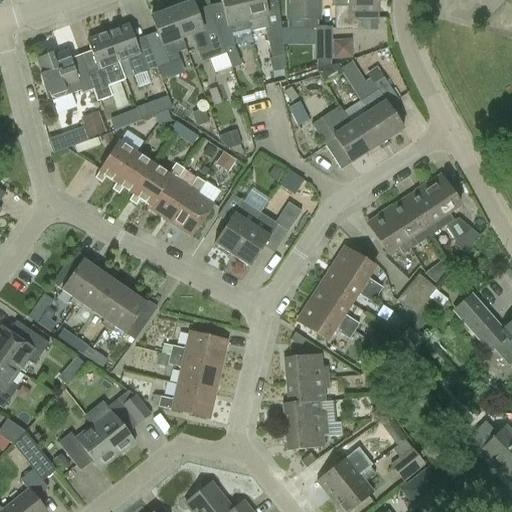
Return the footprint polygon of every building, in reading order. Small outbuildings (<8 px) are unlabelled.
[(226,25),(213,28),(225,58),(230,71),(239,68),(232,50),(233,46),(231,38),(247,34),(250,33),(248,23),(247,23),(241,0),(219,0),(221,5),(226,25)] [(263,0),(241,0),(247,23),(248,23),(250,33),(264,30),(272,62),(284,59),(278,12),(267,15),(266,12),(263,0)] [(287,30),(314,30),(319,30),(319,21),(319,0),(288,0),(289,1),(286,1),(286,21),(287,30)] [(348,0),(348,8),(334,8),(334,31),(360,31),(360,19),(377,19),(376,0),(348,0)] [(192,3),(171,11),(182,40),(189,37),(192,36),(198,53),(203,66),(225,58),(213,28),(203,32),(195,12),(192,3)] [(161,48),(150,51),(157,71),(180,63),(173,43),(182,40),(171,11),(150,18),(161,48)] [(127,26),(107,34),(118,63),(127,60),(135,79),(157,71),(150,51),(138,55),(127,26)] [(319,30),(314,30),(314,61),(330,61),(330,29),(319,30)] [(87,75),(94,92),(99,106),(114,101),(109,88),(125,82),(118,63),(107,34),(86,41),(90,52),(97,71),(87,75)] [(351,42),(334,43),(335,59),(352,58),(351,42)] [(83,96),(94,92),(87,75),(77,78),(70,60),(67,51),(53,58),(51,54),(34,61),(46,101),(47,101),(46,95),(48,95),(50,98),(55,101),(63,98),(82,91),(83,96)] [(342,76),(336,67),(315,74),(324,87),(342,76)] [(377,92),(359,103),(366,114),(384,142),(386,141),(403,130),(393,115),(387,107),(397,100),(383,78),(373,85),(377,92)] [(298,98),(291,90),(285,95),(291,103),(298,98)] [(140,122),(154,116),(167,111),(171,110),(166,98),(135,109),(140,122)] [(359,103),(342,114),(349,125),(368,153),(379,146),(384,142),(366,114),(359,103)] [(349,125),(342,114),(337,107),(311,125),(326,147),(335,142),(350,165),(368,153),(349,125)] [(136,111),(124,115),(128,126),(140,122),(136,111)] [(167,111),(154,116),(154,117),(158,126),(171,122),(167,111)] [(209,124),(205,113),(193,117),(197,128),(209,124)] [(198,138),(176,124),(169,134),(191,148),(198,138)] [(106,146),(113,143),(110,136),(103,138),(106,146)] [(53,155),(72,148),(68,137),(49,144),(53,155)] [(110,192),(112,193),(137,156),(135,154),(118,143),(98,173),(93,181),(100,185),(104,179),(114,186),(110,192)] [(208,147),(203,155),(210,160),(216,152),(208,147)] [(214,166),(227,174),(234,163),(221,155),(214,166)] [(121,190),(131,197),(132,196),(152,165),(137,156),(112,193),(117,196),(121,190)] [(147,210),(154,214),(175,181),(183,170),(173,164),(166,175),(153,166),(152,165),(132,196),(131,197),(127,203),(134,208),(138,202),(148,208),(147,210)] [(269,176),(278,183),(284,173),(275,167),(269,176)] [(293,196),(303,182),(288,172),(278,186),(293,196)] [(154,214),(171,226),(200,182),(201,181),(200,181),(195,177),(188,189),(176,181),(175,181),(154,214)] [(440,177),(419,191),(438,221),(443,229),(453,222),(448,214),(459,207),(440,177)] [(200,182),(171,226),(191,238),(212,205),(198,195),(204,185),(200,182)] [(419,191),(403,201),(422,231),(428,239),(443,229),(438,221),(419,191)] [(213,245),(231,257),(251,227),(260,214),(232,196),(218,219),(227,225),(213,245)] [(403,201),(384,214),(403,244),(409,252),(428,239),(422,231),(403,201)] [(251,227),(231,257),(250,269),(263,248),(273,255),(300,212),(289,205),(276,225),(260,214),(251,227)] [(403,244),(384,214),(366,226),(386,255),(394,250),(397,248),(402,256),(409,252),(403,244)] [(479,237),(478,236),(470,230),(455,248),(465,255),(471,248),(475,242),(479,238),(479,237)] [(332,268),(375,296),(381,287),(368,278),(374,269),(344,249),(332,268)] [(74,307),(100,269),(95,266),(93,269),(90,266),(82,261),(84,258),(74,251),(51,285),(61,291),(72,299),(69,303),(74,307)] [(441,259),(425,272),(433,281),(449,269),(441,259)] [(373,299),(375,296),(332,268),(330,271),(320,286),(350,305),(357,295),(357,294),(371,303),(373,299)] [(93,313),(114,283),(106,278),(103,275),(105,273),(100,269),(74,307),(79,311),(82,306),(93,313)] [(420,275),(412,284),(430,299),(438,289),(420,275)] [(100,325),(106,329),(109,325),(132,291),(128,288),(126,291),(121,288),(114,283),(93,313),(103,321),(100,325)] [(412,284),(405,293),(422,308),(430,299),(412,284)] [(359,326),(359,325),(356,323),(344,315),(350,305),(320,286),(308,304),(350,331),(353,333),(354,334),(359,326)] [(132,291),(109,325),(106,329),(111,333),(114,328),(125,336),(133,342),(156,309),(147,303),(146,305),(134,297),(136,295),(132,291)] [(397,302),(415,317),(422,308),(405,293),(397,302)] [(511,322),(503,330),(472,294),(451,312),(489,355),(494,351),(508,368),(511,364),(511,322)] [(420,321),(426,326),(441,308),(430,299),(422,308),(415,317),(420,321)] [(350,331),(308,304),(296,323),(326,342),(333,331),(349,342),(354,334),(353,333),(350,331)] [(403,308),(396,316),(405,324),(412,316),(403,308)] [(43,317),(38,325),(51,335),(57,326),(43,317)] [(1,329),(0,330),(0,360),(17,372),(25,360),(33,365),(47,344),(29,332),(21,343),(1,329)] [(69,347),(75,339),(62,330),(56,339),(69,347)] [(408,331),(402,338),(412,348),(419,340),(408,331)] [(169,357),(219,368),(225,342),(189,334),(185,350),(171,347),(169,357)] [(300,348),(305,341),(294,334),(289,342),(300,348)] [(85,358),(91,350),(75,339),(69,347),(85,358)] [(107,362),(94,353),(89,361),(102,370),(107,362)] [(159,353),(157,362),(167,364),(169,356),(159,353)] [(286,382),(327,379),(326,368),(320,369),(319,356),(284,359),(286,382)] [(177,385),(214,394),(219,368),(169,357),(167,365),(168,365),(181,368),(180,370),(177,385)] [(17,372),(0,360),(0,407),(2,409),(17,388),(9,383),(17,372)] [(282,406),(324,402),(323,390),(328,390),(327,379),(286,382),(288,405),(282,405),(282,406)] [(214,394),(177,385),(176,390),(174,400),(160,397),(153,396),(151,407),(158,408),(171,411),(207,420),(208,420),(212,399),(214,394)] [(388,411),(374,390),(367,395),(381,416),(388,411)] [(125,392),(117,400),(132,419),(138,426),(149,416),(144,410),(136,399),(125,392)] [(90,427),(116,458),(133,444),(126,435),(138,426),(117,400),(107,408),(102,402),(85,417),(92,425),(90,427)] [(284,429),(326,425),(325,414),(320,415),(319,403),(324,403),(324,402),(282,406),(284,429)] [(12,446),(24,433),(7,421),(0,430),(0,450),(3,452),(8,444),(12,446)] [(326,425),(284,429),(286,453),(323,449),(321,436),(327,436),(326,425)] [(99,472),(116,458),(90,427),(75,439),(70,434),(57,445),(79,472),(91,463),(99,472)] [(511,483),(511,481),(511,434),(505,428),(480,452),(511,483)] [(389,436),(397,447),(403,441),(406,439),(398,429),(389,436)] [(452,461),(469,448),(455,429),(438,441),(452,461)] [(16,442),(12,446),(29,466),(42,456),(24,433),(16,442)] [(392,450),(400,460),(390,467),(403,484),(424,468),(411,451),(403,441),(392,450)] [(306,469),(315,462),(310,455),(300,463),(306,469)] [(52,463),(59,472),(68,465),(61,456),(52,463)] [(330,500),(370,468),(364,461),(354,470),(345,459),(316,482),(330,500)] [(452,478),(468,499),(467,500),(475,511),(483,511),(503,498),(482,472),(476,461),(473,463),(470,459),(463,464),(466,468),(462,471),(452,478)] [(370,468),(330,500),(339,511),(350,511),(373,494),(364,483),(375,474),(370,468)] [(43,511),(34,500),(47,489),(32,470),(19,481),(28,492),(3,511),(0,508),(0,511),(43,511)] [(425,470),(401,489),(403,492),(407,497),(413,504),(437,485),(425,470)] [(230,511),(209,484),(184,504),(190,511),(252,511),(243,501),(230,511)]
